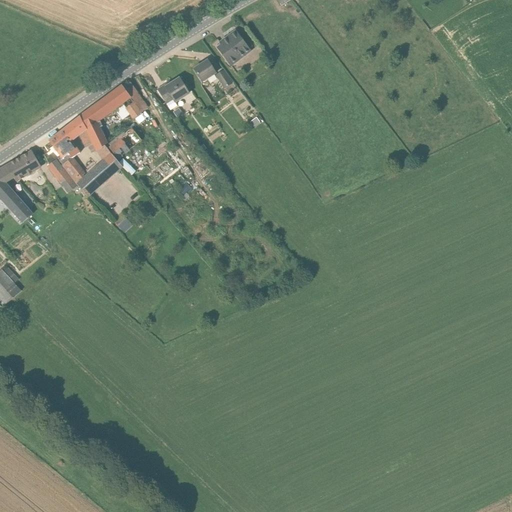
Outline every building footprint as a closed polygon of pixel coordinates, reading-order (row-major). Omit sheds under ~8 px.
[(231,66),(250,51),(235,31),(220,43),(222,45),(218,48),(231,66)] [(202,82),(216,73),(207,61),(194,69),(202,82)] [(216,75),(224,88),(232,83),(224,71),(216,75)] [(175,102),(189,93),(179,79),(166,87),(165,86),(158,90),(166,103),(172,99),(175,102)] [(141,112),(147,107),(130,83),(123,89),(122,87),(90,110),(70,125),(78,136),(80,135),(86,148),(93,144),(97,151),(107,144),(96,122),(115,108),(118,112),(125,107),(126,109),(134,103),(141,112)] [(141,112),(134,103),(126,109),(134,119),(141,114),(140,112),(141,112)] [(182,113),(179,109),(179,108),(173,112),(177,118),(182,114),(182,113)] [(256,118),(250,122),(253,127),(259,122),(256,118)] [(123,166),(159,135),(146,119),(109,148),(123,166)] [(72,141),(78,136),(70,125),(64,130),(49,142),(60,156),(57,159),(77,185),(77,186),(87,197),(122,167),(111,155),(105,146),(98,152),(104,161),(85,178),(82,175),(84,174),(72,158),(80,153),(72,141)] [(17,181),(40,168),(31,152),(6,167),(11,175),(12,174),(14,177),(17,181)] [(68,193),(77,186),(77,185),(57,159),(47,166),(68,193)] [(4,183),(14,177),(12,174),(11,175),(6,167),(0,170),(0,198),(23,223),(32,215),(4,183)] [(125,232),(134,224),(127,217),(119,225),(125,232)] [(0,283),(7,291),(14,284),(19,280),(8,268),(4,272),(1,270),(0,271),(0,283)] [(7,291),(0,283),(0,298),(5,305),(13,298),(7,291)]
